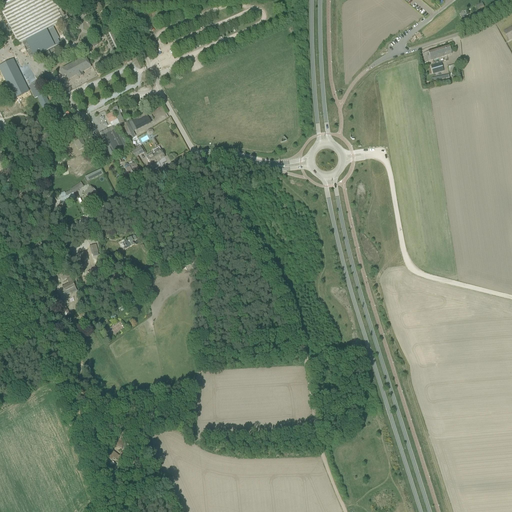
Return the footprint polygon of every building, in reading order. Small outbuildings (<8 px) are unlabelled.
[(9,0),(0,5),(0,7),(19,44),(26,41),(34,57),(60,43),(58,39),(59,39),(53,27),(63,22),(57,10),(60,9),(58,4),(56,0),(55,0),(9,0)] [(120,40),(122,39),(115,22),(113,23),(120,40)] [(115,55),(95,64),(97,69),(122,57),(111,33),(108,35),(106,35),(115,55)] [(123,52),(129,49),(125,39),(118,42),(123,52)] [(451,54),(450,50),(449,46),(422,54),(425,63),(451,54)] [(69,79),(77,75),(82,72),(90,68),(85,58),(63,69),(66,75),(69,79)] [(13,60),(0,66),(0,71),(14,100),(29,93),(13,60)] [(440,63),(439,63),(439,62),(436,63),(436,64),(430,65),(432,70),(432,69),(433,74),(443,72),(443,70),(442,70),(440,63)] [(29,70),(30,69),(27,64),(20,69),(23,74),(22,74),(26,81),(27,80),(35,98),(37,97),(43,111),(51,107),(45,94),(44,94),(37,81),(36,82),(32,76),(33,75),(29,70)] [(448,76),(432,79),(433,85),(450,82),(448,76)] [(48,79),(44,85),(45,85),(45,86),(45,87),(46,88),(47,88),(48,88),(49,88),(50,88),(53,83),(48,79)] [(120,109),(118,110),(117,107),(112,109),(114,112),(105,116),(112,128),(100,134),(101,137),(111,156),(125,148),(124,146),(128,144),(121,130),(122,129),(120,125),(125,123),(124,121),(121,115),(120,114),(122,113),(120,109)] [(128,122),(133,131),(151,123),(146,113),(128,122)] [(135,137),(133,131),(128,122),(122,125),(130,139),(135,137)] [(76,128),(70,131),(73,137),(79,134),(76,128)] [(79,152),(85,149),(79,137),(73,140),(79,152)] [(135,158),(144,153),(140,147),(131,152),(135,158)] [(148,156),(146,157),(150,165),(153,164),(164,158),(160,150),(157,151),(148,156)] [(123,162),(123,161),(120,157),(115,160),(118,166),(123,162)] [(135,164),(134,165),(133,163),(129,166),(128,165),(126,164),(125,165),(124,167),(129,176),(133,174),(132,173),(139,169),(135,164)] [(87,182),(103,174),(101,170),(85,177),(87,182)] [(90,187),(84,194),(91,200),(98,193),(90,187)] [(73,193),(73,194),(71,190),(59,196),(61,200),(64,198),(66,202),(76,198),(73,193)] [(133,242),(137,240),(134,236),(128,239),(128,240),(123,243),(126,247),(123,248),(124,250),(129,248),(134,245),(133,242)] [(93,246),(89,247),(91,254),(92,257),(97,256),(97,253),(95,253),(93,246)] [(77,263),(88,260),(86,252),(75,256),(77,263)] [(67,273),(61,276),(63,280),(66,278),(69,283),(63,286),(65,289),(64,290),(64,291),(62,292),(65,297),(70,294),(70,295),(77,291),(75,288),(67,273)] [(64,322),(72,318),(65,305),(58,309),(64,322)] [(110,336),(123,328),(119,323),(107,330),(110,336)] [(100,411),(88,414),(88,415),(89,419),(96,417),(97,420),(102,419),(99,411),(100,411)] [(122,449),(126,437),(124,436),(123,438),(122,438),(122,440),(116,437),(115,440),(115,439),(112,445),(122,449)] [(122,453),(119,456),(111,450),(106,457),(109,460),(111,461),(113,458),(116,460),(114,462),(118,465),(126,456),(122,453)]
